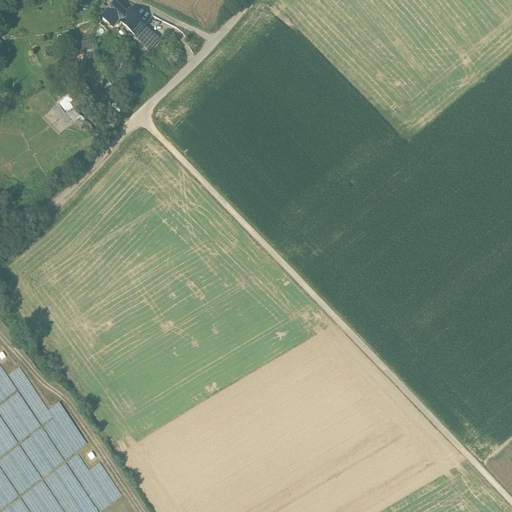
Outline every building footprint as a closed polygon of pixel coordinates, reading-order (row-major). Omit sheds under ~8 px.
[(131,37),(119,25),(113,32),(133,51),(138,46),(145,38),(142,36),(138,40),(133,35),(131,37)] [(145,52),(138,46),(133,51),(132,52),(139,58),(145,52)] [(139,58),(138,60),(153,73),(163,60),(148,47),(145,52),(139,58)] [(0,54),(0,74),(8,59),(0,54)] [(64,118),(59,130),(70,135),(75,124),(64,118)]
